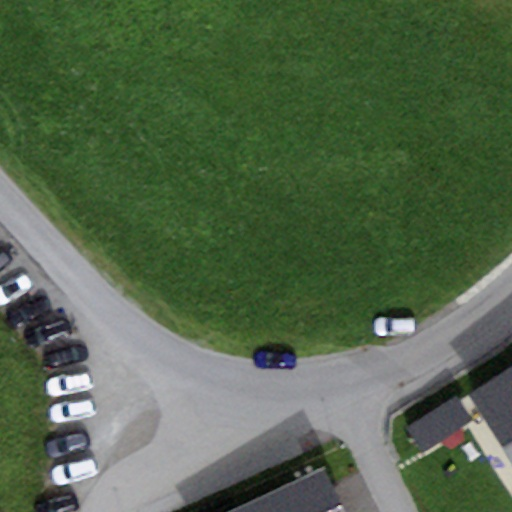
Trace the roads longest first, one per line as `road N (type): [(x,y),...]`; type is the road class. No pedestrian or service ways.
road 1 (unclassified): [(257,388),(209,375),(137,335),(0,196)]
road 2 (residential): [(257,388),(346,379),(387,364),(511,278)]
road 3 (track): [(105,511),(131,478),(257,388)]
